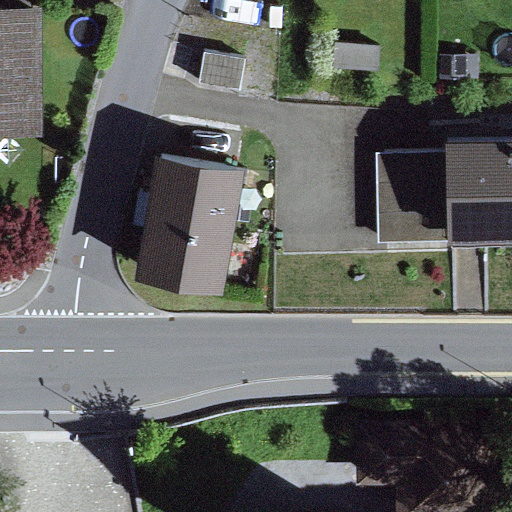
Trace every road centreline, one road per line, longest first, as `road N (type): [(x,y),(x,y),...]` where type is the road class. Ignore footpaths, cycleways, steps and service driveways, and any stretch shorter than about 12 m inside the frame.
road 1 (secondary): [(75,349),(511,353)]
road 2 (residential): [(171,0),(75,349)]
road 3 (residential): [(49,511),(75,349)]
road 4 (unknown): [(473,353),(508,511)]
